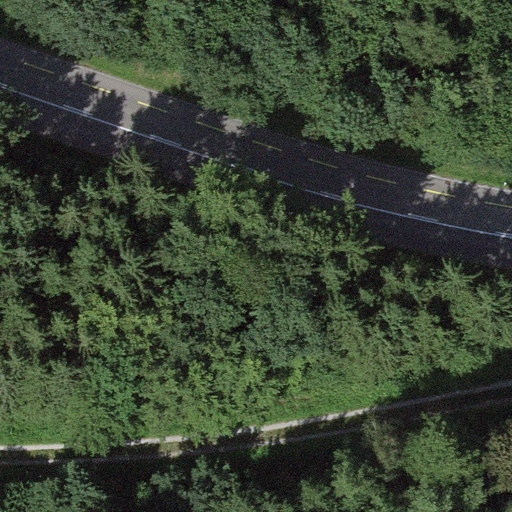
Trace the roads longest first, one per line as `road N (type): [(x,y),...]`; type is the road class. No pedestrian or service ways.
road 1 (tertiary): [(511,236),(271,180),(0,86)]
road 2 (track): [(511,405),(444,418),(0,424)]
